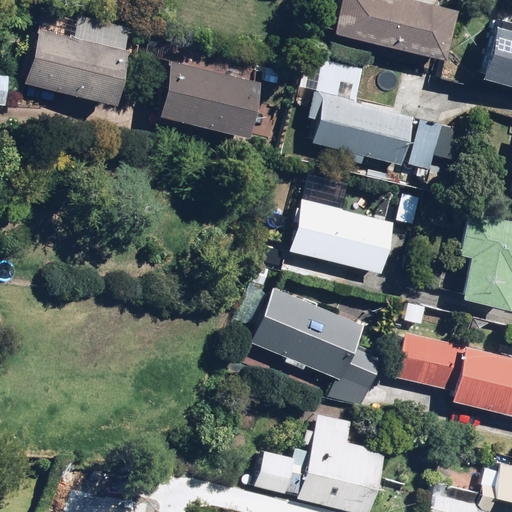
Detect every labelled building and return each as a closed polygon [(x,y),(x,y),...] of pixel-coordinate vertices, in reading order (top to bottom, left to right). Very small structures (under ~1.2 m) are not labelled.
[(332,0),(324,36),(437,63),(448,16),(451,17),(454,2),(446,0),(432,0),(431,6),(408,0),(332,0)] [(99,105),(117,29),(29,8),(11,85),(99,105)] [(511,24),(483,17),(466,79),(511,91),(511,24)] [(270,70),(250,65),(161,46),(145,118),(234,138),(246,83),(266,88),(270,70)] [(305,119),(300,143),(424,172),(434,126),(363,109),(367,95),(348,91),(353,69),(312,59),(298,117),(305,119)] [(511,140),(497,197),(511,201),(511,140)] [(408,238),(418,196),(390,189),(381,224),(332,212),(339,184),(296,174),(277,250),(371,272),(381,231),(408,238)] [(511,224),(457,212),(447,254),(459,257),(450,299),(498,310),(504,281),(511,282),(511,224)] [(355,325),(262,287),(238,346),(327,381),(321,395),(353,408),(375,353),(348,342),(355,325)] [(511,359),(397,332),(386,376),(441,390),(438,402),(511,419),(511,359)] [(311,415),(295,474),(284,471),(288,457),(252,448),(245,477),(240,476),(238,485),(289,498),(341,511),(360,511),(376,452),(338,442),(343,423),(311,415)] [(511,467),(490,462),(485,484),(472,481),(469,492),(427,481),(419,511),(493,511),(495,503),(511,507),(511,467)]
